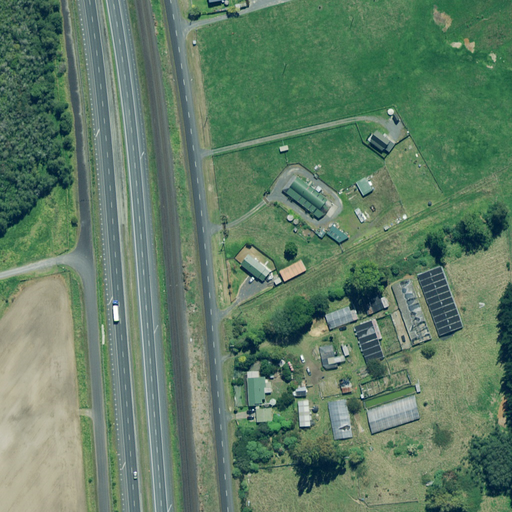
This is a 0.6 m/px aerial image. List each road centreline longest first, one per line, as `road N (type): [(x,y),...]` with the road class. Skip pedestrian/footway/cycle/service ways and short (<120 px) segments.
road 1 (unclassified): [(170,0),(203,228),(227,511)]
road 2 (unclassified): [(106,511),(71,67),(58,0)]
road 3 (motorway): [(113,0),(162,511)]
road 4 (motorway): [(133,511),(88,0)]
